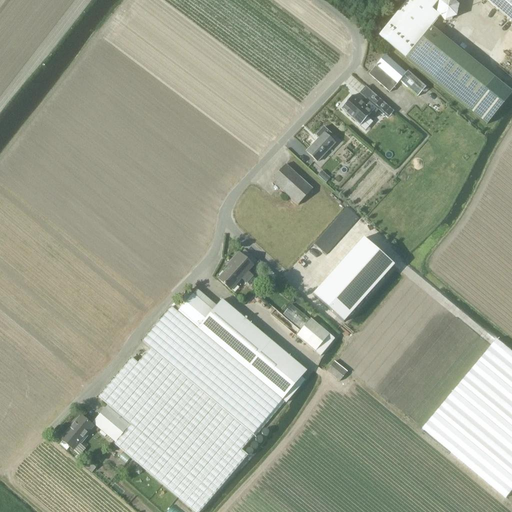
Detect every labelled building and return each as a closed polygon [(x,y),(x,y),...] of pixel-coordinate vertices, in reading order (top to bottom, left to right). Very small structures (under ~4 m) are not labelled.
[(378,37),(487,125),(511,94),(511,93),(431,28),(440,17),(431,10),(439,0),(406,0),(407,1),(378,37)] [(511,0),(485,0),(497,10),(511,22),(511,0)] [(399,81),(417,97),(425,88),(407,71),(406,73),(385,55),(368,74),(389,93),(399,81)] [(373,93),(367,99),(384,113),(389,107),(373,93)] [(352,96),(340,109),(360,126),(368,118),(370,120),(378,111),(366,100),(363,104),(361,102),(360,102),(352,96)] [(335,144),(329,138),(332,135),(323,127),(316,135),(319,138),(306,152),(318,163),(335,144)] [(285,164),(270,181),(298,206),(313,189),(285,164)] [(363,239),(313,295),(343,323),(394,266),(363,239)] [(218,280),(231,292),(241,280),(246,284),(253,276),(248,272),(253,267),(238,253),(234,258),(236,260),(218,280)] [(92,424),(115,443),(114,445),(192,511),(201,511),(248,457),(241,451),(253,436),(255,438),(285,402),(286,403),(304,381),(303,379),(307,373),(221,300),(212,311),(188,291),(173,309),(171,307),(141,342),(150,349),(137,364),(131,359),(98,398),(107,406),(92,424)] [(283,315),(301,330),(296,336),(320,357),(334,340),(310,319),(309,320),(291,305),(283,315)] [(334,362),(326,372),(339,382),(347,372),(334,362)] [(75,423),(61,441),(72,450),(80,456),(85,450),(80,445),(87,436),(85,435),(87,433),(92,426),(81,416),(75,423)]
